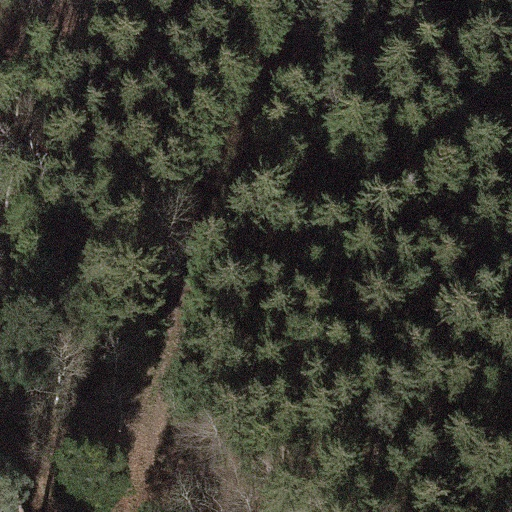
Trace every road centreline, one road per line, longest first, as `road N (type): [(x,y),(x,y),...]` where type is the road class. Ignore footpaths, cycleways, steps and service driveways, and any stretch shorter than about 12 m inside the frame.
road 1 (track): [(339,0),(178,291),(149,442),(125,511)]
road 2 (track): [(0,79),(106,0)]
